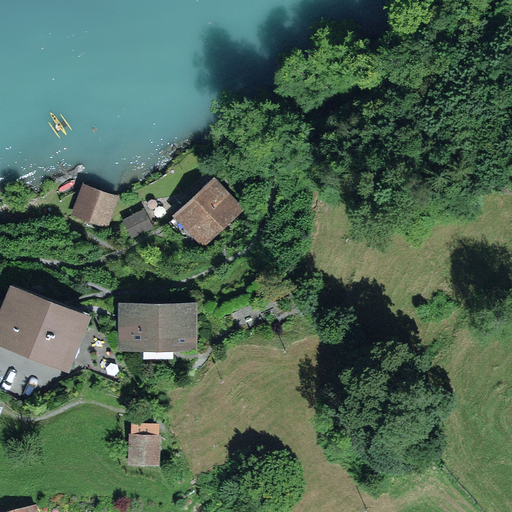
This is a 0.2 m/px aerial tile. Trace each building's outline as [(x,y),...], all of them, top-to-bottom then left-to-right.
[(216,184),(180,216),(202,240),(238,208),(216,184)] [(85,187),(76,210),(95,217),(103,194),(85,187)] [(105,221),(114,198),(103,194),(95,217),(105,221)] [(0,343),(11,348),(15,340),(65,360),(80,320),(14,294),(0,328),(0,343)] [(132,328),(132,344),(189,344),(190,306),(125,307),(125,328),(132,328)] [(156,461),(157,435),(152,435),(153,425),(133,423),(132,460),(156,461)]
